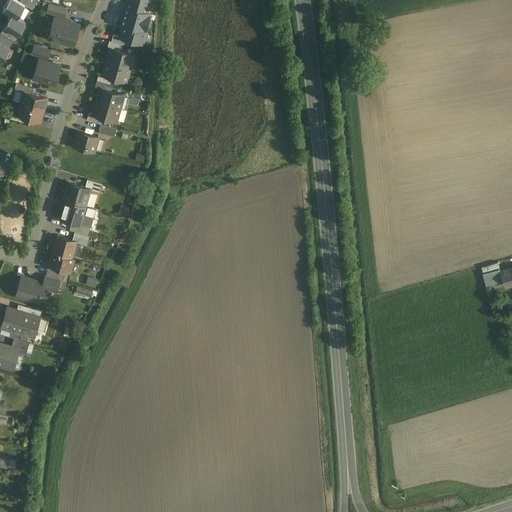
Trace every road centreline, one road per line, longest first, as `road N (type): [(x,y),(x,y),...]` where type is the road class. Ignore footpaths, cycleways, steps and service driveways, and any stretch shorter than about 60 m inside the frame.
road 1 (primary): [(301,0),(351,511)]
road 2 (residential): [(0,252),(20,257),(33,249),(75,82),(107,0)]
